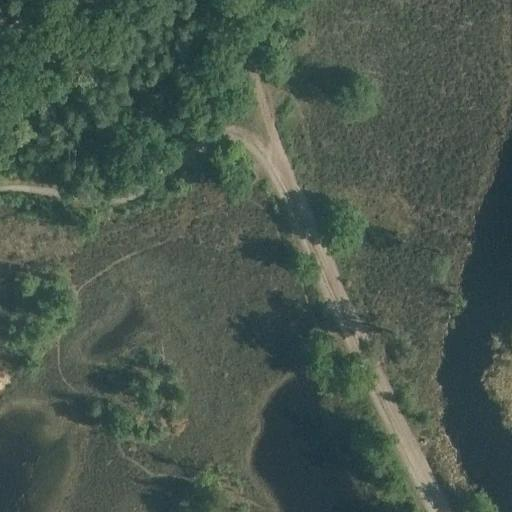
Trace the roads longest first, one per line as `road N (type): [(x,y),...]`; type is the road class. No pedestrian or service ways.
road 1 (unknown): [(442,511),(284,172),(224,0)]
road 2 (tertiary): [(0,86),(85,0)]
